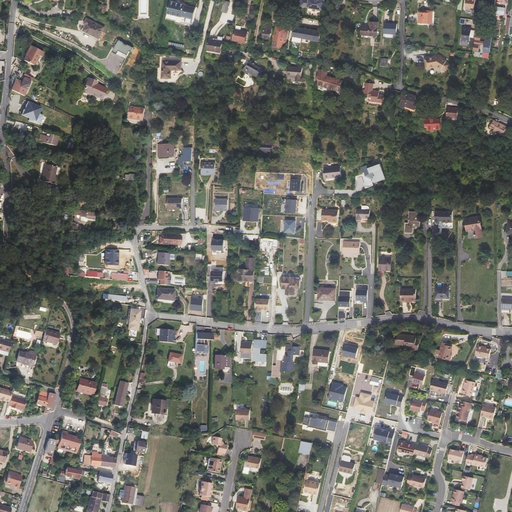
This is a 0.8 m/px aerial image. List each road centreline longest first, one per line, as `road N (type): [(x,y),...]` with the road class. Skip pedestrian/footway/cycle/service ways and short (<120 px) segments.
road 1 (residential): [(511,332),(416,317),(278,330),(147,315)]
road 2 (residential): [(511,452),(444,434),(435,511)]
